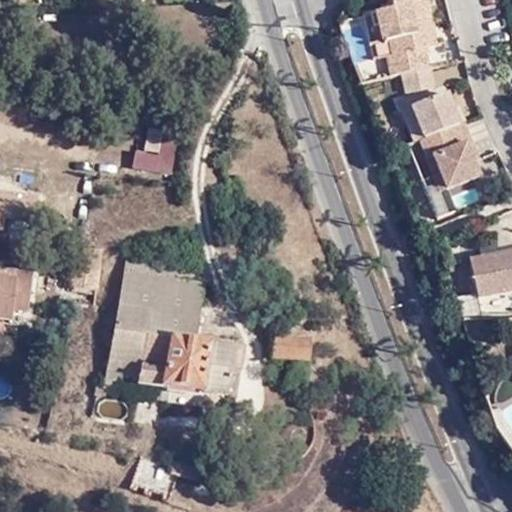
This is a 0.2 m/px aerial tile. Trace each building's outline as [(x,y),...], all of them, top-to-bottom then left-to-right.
[(385,60),(390,78),(402,76),(428,70),(423,50),(436,48),(423,0),(422,0),(406,4),(401,0),(392,0),(391,1),(389,7),(375,11),(382,45),(388,44),(391,58),(385,60)] [(433,91),(430,70),(428,70),(402,76),(406,96),(433,91)] [(441,135),(459,127),(451,108),(446,95),(412,109),(424,141),(441,135)] [(459,127),(465,125),(458,105),(451,108),(459,127)] [(402,112),(415,145),(421,142),(424,141),(412,109),(402,112)] [(473,143),(465,125),(459,127),(441,135),(448,151),(433,157),(445,191),(479,177),(473,162),(466,144),(473,143)] [(448,151),(441,135),(424,141),(421,142),(426,159),(433,157),(448,151)] [(479,159),(473,143),(466,144),(473,162),(479,159)] [(433,157),(426,159),(438,192),(445,191),(433,157)] [(511,288),(511,249),(467,258),(476,296),(511,288)] [(100,251),(83,252),(79,277),(99,281),(100,251)] [(79,277),(83,252),(75,252),(74,277),(79,277)] [(127,256),(123,275),(174,283),(176,263),(127,256)] [(0,268),(0,278),(17,280),(17,273),(18,271),(0,268)] [(0,320),(10,322),(13,322),(13,310),(29,311),(34,275),(17,273),(17,280),(0,278),(0,320)] [(123,275),(104,392),(121,395),(123,385),(164,390),(171,342),(197,344),(204,287),(174,283),(123,275)] [(79,277),(77,289),(97,293),(99,281),(79,277)] [(10,322),(0,320),(0,344),(7,346),(10,322)] [(312,345),(305,344),(276,341),(275,360),(310,363),(312,345)] [(171,342),(164,390),(203,394),(210,346),(197,344),(171,342)] [(210,346),(203,394),(227,398),(232,364),(239,365),(240,350),(210,346)] [(171,475),(178,477),(193,482),(195,478),(197,471),(175,462),(171,475)]
